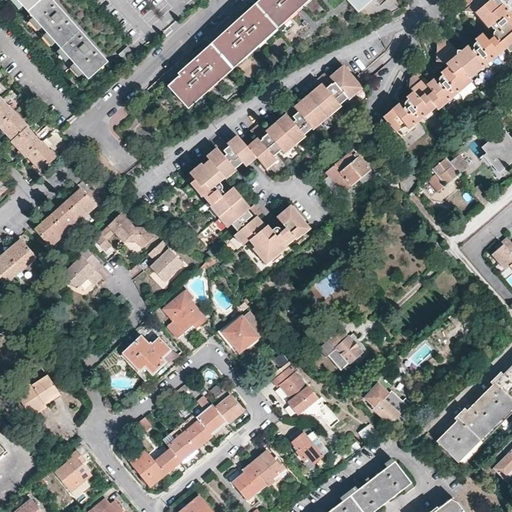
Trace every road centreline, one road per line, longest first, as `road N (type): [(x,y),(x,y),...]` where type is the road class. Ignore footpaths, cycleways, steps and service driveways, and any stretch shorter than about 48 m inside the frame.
road 1 (residential): [(108,432),(209,360),(221,363),(254,405),(255,424),(151,511)]
road 2 (residential): [(126,167),(95,136),(92,120),(226,0)]
road 3 (residential): [(108,432),(83,373),(138,314),(121,281)]
road 4 (residential): [(410,196),(511,314)]
